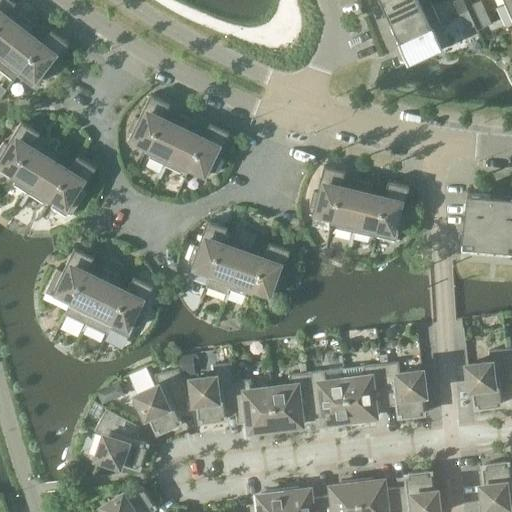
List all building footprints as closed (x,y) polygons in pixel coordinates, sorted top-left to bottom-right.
[(12,0),(0,0),(0,22),(5,15),(6,16),(16,3),(12,0)] [(387,0),(381,3),(390,22),(431,4),(429,0),(387,0)] [(454,0),(452,1),(459,15),(468,11),(462,0),(454,0)] [(480,0),(471,4),(477,16),(486,12),(480,0)] [(390,22),(399,42),(440,23),(431,4),(390,22)] [(459,15),(465,29),(474,25),(468,11),(459,15)] [(482,27),(491,23),(486,12),(477,16),(482,27)] [(5,15),(0,22),(0,59),(30,21),(24,16),(17,24),(6,16),(5,15)] [(30,21),(0,59),(0,69),(13,80),(18,75),(24,68),(23,67),(42,43),(41,43),(30,34),(36,26),(30,21)] [(408,63),(449,44),(440,23),(399,42),(398,42),(408,63)] [(24,68),(40,80),(42,77),(45,80),(55,67),(52,65),(68,43),(51,30),(41,43),(42,43),(23,67),(24,68)] [(34,88),(40,80),(24,68),(18,75),(34,88)] [(148,145),(149,145),(162,118),(163,118),(170,103),(150,94),(138,118),(134,116),(127,131),(131,133),(127,142),(145,151),(148,145)] [(165,165),(187,120),(179,116),(176,124),(163,118),(162,118),(149,145),(148,145),(145,151),(151,154),(150,158),(163,164),(165,165)] [(194,123),(187,120),(165,165),(163,164),(157,177),(160,178),(166,166),(180,172),(182,168),(188,171),(191,165),(190,165),(203,138),(202,137),(190,131),(194,123)] [(40,132),(21,121),(7,144),(3,142),(0,146),(0,162),(14,171),(14,172),(30,146),(31,147),(40,132)] [(218,157),(229,132),(210,122),(202,137),(203,138),(190,165),(191,165),(209,174),(211,171),(215,173),(222,158),(218,157)] [(30,146),(14,172),(14,171),(10,177),(16,181),(14,184),(26,192),(28,193),(55,149),(49,145),(43,154),(31,147),(30,146)] [(50,202),(54,196),(53,196),(69,170),(68,170),(56,162),(62,154),(55,149),(28,193),(26,192),(19,204),(22,206),(29,194),(42,202),(45,198),(50,202)] [(69,170),(53,196),(54,196),(71,207),(73,204),(77,206),(85,193),(81,191),(96,167),(77,156),(68,170),(69,170)] [(331,222),(332,222),(344,170),(323,165),(317,192),(313,191),(309,206),(313,207),(313,211),(332,216),(331,222)] [(351,231),(353,232),(365,182),(357,180),(355,190),(341,186),(345,170),(344,170),(332,222),(337,224),(336,228),(351,231)] [(372,184),(365,182),(353,232),(351,231),(348,245),(351,246),(355,232),(369,236),(370,231),(376,233),(388,181),(384,197),(370,193),(372,184)] [(409,186),(388,181),(376,233),(377,233),(378,227),(398,231),(399,228),(403,229),(407,213),(403,212),(409,186)] [(473,246),(511,249),(511,193),(501,192),(501,195),(467,192),(462,240),(473,241),(473,246)] [(191,264),(196,266),(194,272),(209,277),(227,227),(207,220),(198,246),(193,244),(188,259),(192,261),(191,264)] [(228,227),(227,227),(209,277),(206,286),(226,293),(227,288),(229,289),(246,241),(239,238),(235,248),(222,243),(228,227)] [(253,243),(246,241),(229,289),(227,288),(226,293),(223,302),(226,303),(231,290),(245,295),(246,291),(253,293),(255,287),(254,286),(264,258),(263,258),(250,253),(253,243)] [(254,286),(255,287),(274,293),(275,290),(279,292),(285,276),(281,275),(290,249),(269,242),(263,258),(264,258),(254,286)] [(45,293),(69,304),(93,256),(74,247),(62,272),(57,269),(45,293)] [(94,257),(93,256),(69,304),(70,304),(66,313),(85,322),(87,318),(88,318),(111,272),(104,269),(99,278),(87,272),(94,257)] [(88,318),(87,318),(85,322),(107,333),(134,276),(133,276),(126,291),(113,285),(118,275),(111,272),(88,318)] [(153,285),(134,276),(107,333),(107,334),(110,328),(128,337),(134,324),(138,326),(145,312),(141,310),(153,285)] [(467,364),(470,388),(473,387),(475,404),(478,403),(479,407),(498,405),(498,401),(501,401),(500,391),(511,390),(506,348),(489,350),(490,361),(467,364)] [(425,393),(422,369),(400,372),(398,361),(380,363),(386,405),(397,404),(398,413),(401,413),(402,416),(421,414),(421,410),(424,410),(422,393),(425,393)] [(233,381),(231,362),(213,364),(214,376),(192,378),(194,402),(197,402),(199,418),(202,418),(203,421),(222,419),(222,415),(225,415),(224,406),(235,404),(236,404),(233,381)] [(345,379),(350,422),(365,421),(365,417),(366,417),(366,416),(375,415),(374,406),(386,405),(380,363),(363,365),(364,376),(345,379)] [(179,367),(154,374),(157,385),(136,394),(146,416),(149,415),(156,430),(159,428),(160,432),(178,423),(177,420),(180,419),(176,410),(188,405),(179,367)] [(324,370),(307,372),(312,414),(323,413),(324,421),(333,420),(333,421),(335,421),(335,424),(350,422),(345,379),(326,381),(324,370)] [(312,414),(307,372),(289,374),(290,385),(271,387),(276,431),(291,429),(291,426),(293,426),(293,425),(301,424),(300,415),(312,414)] [(233,381),(236,404),(235,404),(238,423),(249,421),(250,430),(259,429),(259,430),(261,429),(261,433),(276,431),(271,387),(252,390),(251,379),(233,381)] [(144,445),(145,442),(136,439),(140,426),(106,408),(94,430),(104,435),(97,457),(120,464),(121,462),(137,467),(138,464),(141,465),(147,446),(144,445)] [(507,511),(511,511),(511,473),(510,474),(509,464),(505,465),(505,461),(485,463),(486,467),(482,467),(484,484),(482,484),(485,508),(507,505),(507,511)] [(407,486),(395,487),(398,511),(439,511),(436,490),(434,490),(432,473),(428,474),(428,470),(408,473),(409,476),(405,477),(407,486)] [(372,477),(357,479),(360,511),(398,511),(395,487),(384,489),(383,480),(374,481),(374,480),(372,481),(372,477)] [(360,511),(357,479),(342,481),(342,484),(341,484),(341,485),(332,486),(333,495),(321,496),(323,511),(360,511)] [(143,487),(141,489),(139,486),(125,494),(123,492),(103,505),(107,511),(146,511),(153,508),(151,505),(154,504),(143,487)] [(323,511),(321,496),(310,498),(309,489),(300,490),(300,489),(298,489),(298,486),(283,488),(285,511),(323,511)] [(285,511),(283,488),(268,490),(268,493),(267,493),(267,494),(258,495),(259,504),(247,505),(248,511),(285,511)]
